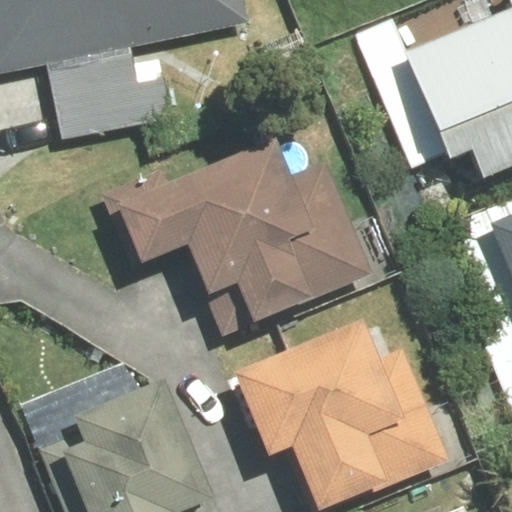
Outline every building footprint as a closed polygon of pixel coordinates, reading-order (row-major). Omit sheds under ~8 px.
[(235,0),(0,0),(0,76),(241,29),(235,0)] [(511,0),(491,0),(499,20),(385,64),(426,171),(446,163),(457,191),(511,169),(511,0)] [(299,129),(96,213),(121,272),(167,253),(188,304),(215,293),(232,332),(361,278),(299,129)] [(511,213),(470,230),(511,337),(511,213)] [(340,328),(216,380),(251,465),(270,457),(293,511),(323,511),(438,464),(392,354),(357,369),(340,328)] [(193,511),(194,511),(143,389),(54,425),(61,441),(30,454),(53,511),(193,511)]
